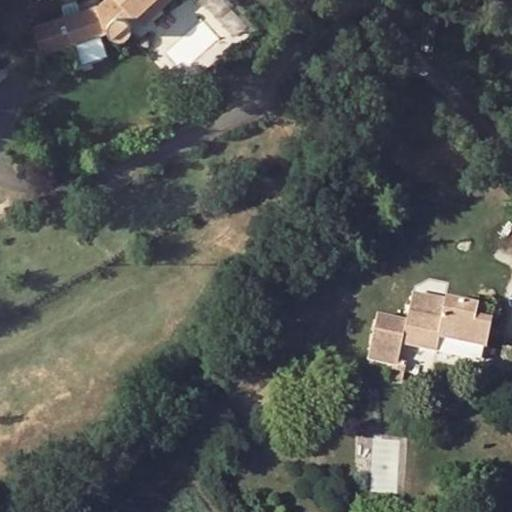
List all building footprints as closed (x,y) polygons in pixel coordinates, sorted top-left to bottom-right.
[(31,20),(40,46),(101,28),(111,31),(115,35),(121,36),(127,35),(132,28),(135,15),(151,0),(96,0),(96,1),(61,11),(31,20)] [(208,6),(234,33),(248,22),(228,0),(197,0),(196,1),(208,6)] [(373,310),(366,351),(395,357),(397,348),(399,334),(431,340),(434,327),(449,329),(482,335),(484,335),(489,308),(470,305),(472,294),(438,288),(437,294),(410,289),(408,299),(403,299),(401,315),(373,310)] [(449,329),(447,339),(479,346),(482,335),(449,329)] [(397,348),(395,357),(394,363),(421,369),(424,355),(397,348)]
